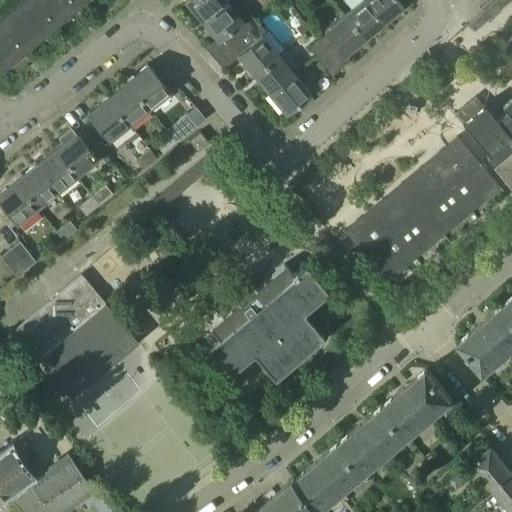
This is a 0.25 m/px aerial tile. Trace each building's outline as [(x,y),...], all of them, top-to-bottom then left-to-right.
[(23,0),(0,20),(0,67),(4,72),(88,0),(23,0)] [(203,22),(227,1),(228,0),(187,0),(186,2),(203,22)] [(362,0),(361,0),(343,16),(363,40),(382,24),(362,0)] [(396,0),(362,0),(382,24),(402,7),(396,0)] [(511,0),(494,0),(468,24),(474,31),(507,0),(511,0),(511,101),(508,108),(497,117),(484,105),(462,122),(488,153),(486,156),(511,186),(511,0)] [(219,41),(226,35),(234,44),(258,24),(250,14),(242,20),(227,1),(203,22),(219,41)] [(350,62),(345,55),(363,40),(343,16),(325,31),(327,34),(318,42),(324,50),(341,70),(350,62)] [(66,19),(56,28),(63,36),(73,27),(66,19)] [(258,24),(234,44),(241,52),(238,55),(254,75),(279,54),(263,35),(266,33),(258,24)] [(316,57),(324,50),(318,42),(309,49),(316,57)] [(341,70),(324,50),(316,57),(333,77),(341,70)] [(254,75),(271,94),(295,74),(279,54),(254,75)] [(129,80),(150,108),(170,92),(148,65),(129,80)] [(311,93),(295,74),(271,94),(286,113),(311,93)] [(129,80),(109,96),(130,123),(150,108),(129,80)] [(110,139),(130,123),(109,96),(89,112),(110,139)] [(166,130),(169,134),(175,142),(196,126),(187,114),(166,130)] [(63,142),(57,147),(78,175),(98,159),(73,126),(59,137),(63,142)] [(201,131),(189,141),(196,149),(198,152),(210,142),(201,131)] [(162,152),(175,142),(169,134),(155,144),(162,152)] [(458,135),(344,231),(386,282),(500,186),(458,135)] [(57,147),(37,162),(59,190),(78,175),(57,147)] [(150,149),(136,160),(143,168),(157,157),(150,149)] [(215,150),(206,158),(213,166),(222,159),(215,150)] [(213,166),(206,158),(127,223),(134,232),(213,166)] [(37,162),(17,178),(39,206),(59,190),(37,162)] [(0,198),(18,222),(39,206),(17,178),(0,191),(0,198)] [(105,184),(93,194),(100,202),(112,193),(105,184)] [(100,202),(93,194),(78,205),(85,214),(100,202)] [(72,220),(58,230),(63,238),(78,228),(72,220)] [(10,248),(26,269),(35,261),(20,241),(10,248)] [(0,255),(0,256),(16,276),(26,269),(10,248),(0,255)] [(40,255),(35,248),(30,253),(35,260),(40,255)] [(215,308),(222,316),(209,326),(219,338),(207,347),(228,373),(253,352),(274,377),(323,336),(302,311),(327,291),(306,265),(297,273),(296,271),(293,274),(285,263),(256,287),(243,271),(225,286),(232,294),(215,308)] [(105,300),(83,273),(16,328),(40,356),(39,357),(72,396),(139,340),(106,300),(105,300)] [(511,348),(511,312),(504,303),(460,340),(486,370),(511,348)] [(0,360),(8,355),(0,344),(0,360)] [(14,367),(8,358),(0,363),(0,370),(3,375),(14,367)] [(429,368),(384,405),(409,435),(453,398),(429,368)] [(19,375),(8,383),(16,393),(27,385),(19,375)] [(409,435),(384,405),(340,442),(364,472),(409,435)] [(0,498),(47,464),(27,436),(0,454),(0,498)] [(296,476),(294,478),(320,509),(364,472),(340,442),(297,477),(296,476)] [(472,463),(494,489),(511,473),(511,470),(492,447),(472,463)] [(428,455),(434,463),(442,456),(436,449),(428,455)] [(51,511),(62,511),(83,498),(94,490),(69,454),(30,482),(33,485),(51,511)] [(456,488),(471,476),(463,465),(448,478),(456,488)] [(509,507),(511,504),(511,473),(494,489),(509,507)] [(319,509),(320,509),(294,478),(252,511),(313,511),(318,509),(319,509)] [(123,511),(102,484),(94,490),(83,498),(93,511),(99,506),(104,511),(123,511)] [(11,501),(18,511),(51,511),(33,485),(11,501)]
